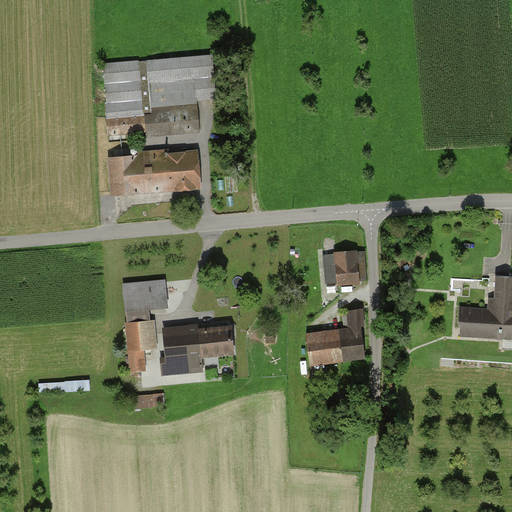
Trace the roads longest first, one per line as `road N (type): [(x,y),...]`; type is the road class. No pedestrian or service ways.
road 1 (unclassified): [(370,214),(0,243)]
road 2 (unclassified): [(370,214),(377,370),(367,511)]
road 3 (unclassified): [(511,203),(370,214)]
